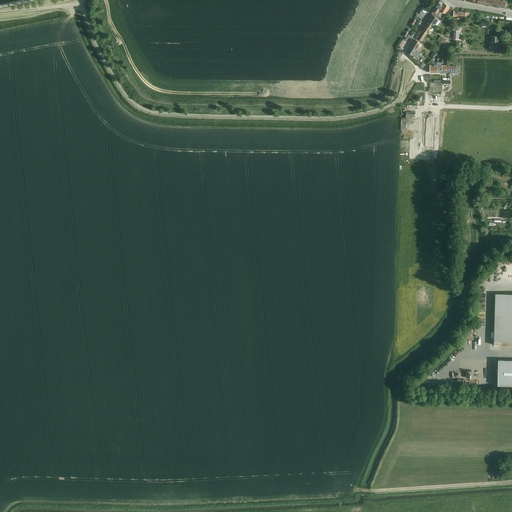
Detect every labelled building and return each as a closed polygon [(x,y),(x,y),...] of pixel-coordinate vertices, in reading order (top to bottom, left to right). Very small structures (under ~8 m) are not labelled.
[(444,4),(440,10),(445,14),(446,11),(447,12),(450,8),(444,4)] [(440,10),(435,7),(433,11),(432,12),(431,13),(436,17),(437,14),(440,10)] [(431,14),(426,21),(432,25),(434,26),(438,20),(431,14)] [(426,34),(432,25),(426,21),(424,25),(420,30),(426,34)] [(422,42),(426,34),(420,30),(416,38),(422,42)] [(489,41),(489,49),(494,49),(496,49),(497,46),(494,46),(494,42),(498,42),(498,36),(491,36),(491,41),(489,41)] [(415,40),(411,47),(411,46),(412,47),(415,49),(424,55),(420,52),(419,51),(421,48),(418,46),(420,43),(415,40)] [(419,62),(424,55),(415,49),(412,47),(411,46),(411,47),(407,53),(415,58),(415,59),(419,62)] [(401,119),(401,130),(406,130),(406,128),(409,128),(410,120),(411,120),(411,117),(406,116),(406,119),(401,119)] [(511,294),(495,294),(493,345),(511,345),(511,294)] [(497,386),(511,385),(511,360),(498,360),(497,386)]
